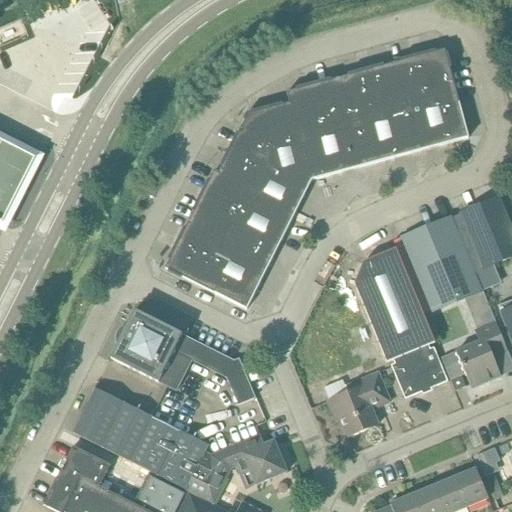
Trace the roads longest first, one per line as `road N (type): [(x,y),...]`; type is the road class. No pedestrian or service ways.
road 1 (residential): [(270,352),(327,251),(348,231),(480,174),(499,132),(477,42),(434,20),(329,44),(252,77),(196,129),(126,277)]
road 2 (secondary): [(0,322),(122,79),(170,27),(211,0)]
road 3 (residential): [(126,277),(9,511)]
road 4 (residential): [(325,494),(350,463),(511,400)]
road 5 (unclassified): [(270,352),(126,277)]
road 6 (unclassified): [(325,494),(270,352)]
road 7 (unknown): [(114,170),(85,147),(0,110)]
